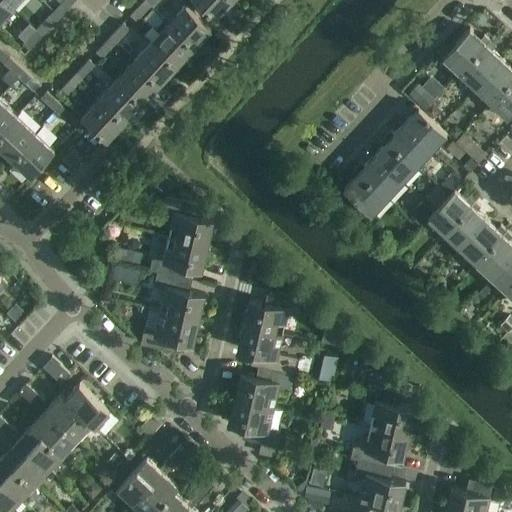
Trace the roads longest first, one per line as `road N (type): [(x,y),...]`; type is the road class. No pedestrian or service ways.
road 1 (residential): [(332,162),(386,103),(380,82),(457,0)]
road 2 (residential): [(185,409),(211,369),(241,231)]
road 3 (residential): [(185,409),(295,511)]
road 4 (residential): [(77,306),(185,409)]
